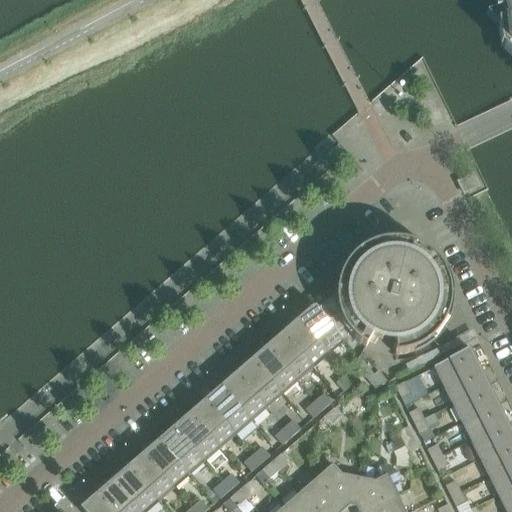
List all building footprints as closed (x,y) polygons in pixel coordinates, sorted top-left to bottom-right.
[(511,6),(500,11),(503,21),(497,23),(501,47),(500,47),(500,48),(501,47),(511,57),(511,6)] [(472,177),(459,184),(464,194),(477,188),(472,177)] [(440,268),(434,260),(429,256),(422,251),(413,247),(411,246),(401,244),(392,243),(383,244),(374,246),(368,248),(360,253),(353,259),(351,261),(345,269),(341,277),(338,285),(336,295),(336,304),(338,314),(341,323),(345,331),(351,339),(358,345),(366,350),(368,351),(377,354),(386,356),(395,356),(405,355),(414,352),(422,348),(432,341),(435,338),(438,334),(441,330),(444,325),(446,321),(447,316),(449,311),(449,306),(450,301),(450,296),(449,294),(447,284),(444,275),(440,268)] [(343,341),(317,311),(315,308),(299,322),(296,319),(295,320),(298,323),(326,355),(343,341)] [(326,355),(298,323),(283,335),(281,332),(280,333),(282,336),(311,368),(326,355)] [(311,368),(282,336),(268,349),(266,346),(265,347),(267,349),(295,382),(311,368)] [(295,382),(267,349),(253,362),(250,359),(249,360),(252,363),(280,395),(295,382)] [(478,370),(474,362),(476,361),(471,351),(469,352),(469,351),(433,369),(443,388),(478,370)] [(359,359),(354,367),(367,382),(374,376),(359,359)] [(280,395),(252,363),(237,375),(235,373),(234,373),(236,376),(264,409),(280,395)] [(488,389),(483,380),(485,379),(480,369),(478,370),(443,388),(452,406),(488,389)] [(374,376),(367,382),(374,391),(387,384),(378,373),(374,376)] [(264,409),(236,376),(222,389),(219,386),(218,387),(221,390),(249,422),(264,409)] [(353,385),(351,384),(345,377),(336,385),(343,393),(353,385)] [(411,395),(405,383),(395,388),(401,400),(411,395)] [(497,407),(493,398),(494,397),(489,388),(488,389),(452,406),(461,425),(497,407)] [(249,422),(221,390),(206,402),(204,399),(203,400),(205,403),(233,436),(249,422)] [(331,404),(324,396),(314,404),(322,412),(331,404)] [(233,436),(205,403),(191,416),(188,413),(187,414),(190,417),(218,449),(233,436)] [(322,412),(314,404),(305,412),(312,420),(322,412)] [(506,425),(502,416),(503,416),(499,406),(497,407),(461,425),(470,443),(506,425)] [(340,419),(333,410),(324,418),(331,427),(340,419)] [(423,421),(418,410),(408,415),(413,425),(423,421)] [(218,449),(190,417),(175,429),(173,426),(172,427),(174,430),(202,462),(218,449)] [(429,432),(423,421),(413,425),(419,437),(429,432)] [(300,431),(293,423),(283,431),(291,439),(300,431)] [(511,444),(511,436),(511,435),(511,434),(511,432),(508,424),(506,425),(470,443),(480,461),(511,444)] [(418,450),(414,441),(408,429),(398,434),(402,441),(392,446),(395,454),(406,449),(408,455),(418,450)] [(202,462),(174,430),(160,442),(157,440),(156,440),(159,443),(187,476),(202,462)] [(291,439),(283,431),(274,439),(282,447),(291,439)] [(187,476),(159,443),(144,456),(142,453),(141,454),(143,457),(171,489),(187,476)] [(511,467),(511,444),(480,461),(489,479),(511,467)] [(442,457),(436,446),(426,451),(432,462),(442,457)] [(269,458),(262,449),(253,457),(260,466),(269,458)] [(288,464),(280,456),(271,464),(279,472),(288,464)] [(171,489),(143,457),(129,469),(126,466),(125,467),(128,470),(156,502),(171,489)] [(260,466),(253,457),(243,465),(251,474),(260,466)] [(447,468),(442,457),(432,462),(437,473),(447,468)] [(279,472),(271,464),(262,472),(270,480),(279,472)] [(356,511),(368,511),(397,498),(402,495),(397,484),(400,483),(394,471),(383,467),(375,471),(362,468),(360,482),(357,481),(352,509),(355,509),(356,511)] [(511,490),(511,467),(489,479),(498,498),(511,490)] [(352,509),(357,481),(339,478),(330,468),(314,482),(340,511),(344,511),(349,508),(352,509)] [(144,511),(156,502),(128,470),(113,482),(111,480),(110,481),(112,483),(138,511),(144,511)] [(238,484),(231,476),(222,484),(229,492),(238,484)] [(340,511),(314,482),(298,496),(312,511),(340,511)] [(466,490),(461,482),(455,484),(455,483),(445,488),(450,498),(460,493),(466,490)] [(138,511),(112,483),(98,496),(96,493),(95,494),(97,497),(110,511),(138,511)] [(229,492),(222,484),(213,492),(220,500),(229,492)] [(255,493),(248,484),(239,492),(246,501),(255,493)] [(511,511),(511,490),(498,498),(505,511),(511,511)] [(246,501),(239,492),(230,500),(237,508),(246,501)] [(466,504),(460,493),(450,498),(456,509),(466,504)] [(312,511),(298,496),(282,510),(283,511),(312,511)] [(110,511),(97,497),(82,509),(80,507),(79,508),(82,511),(110,511)] [(404,511),(397,498),(368,511),(404,511)] [(206,511),(207,511),(200,503),(191,511),(192,511),(206,511)]
